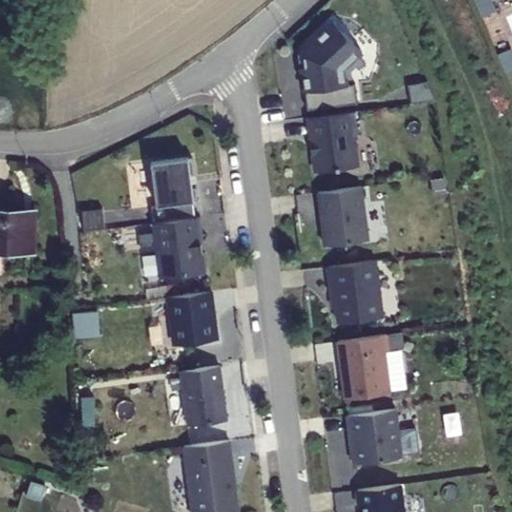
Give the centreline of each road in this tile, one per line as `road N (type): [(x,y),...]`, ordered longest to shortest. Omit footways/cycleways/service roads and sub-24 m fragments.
road 1 (residential): [(226,53),(245,113),(298,511)]
road 2 (residential): [(226,53),(142,107),(56,140)]
